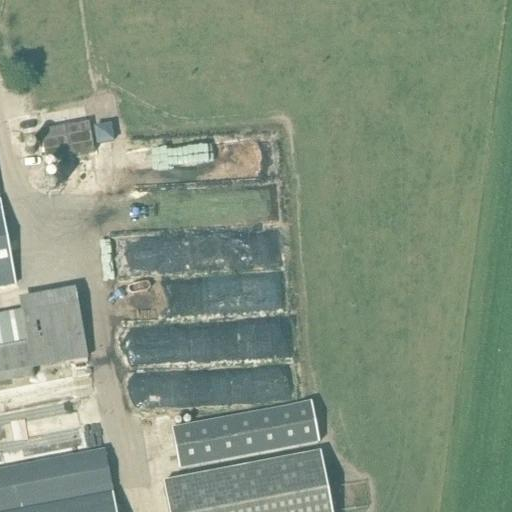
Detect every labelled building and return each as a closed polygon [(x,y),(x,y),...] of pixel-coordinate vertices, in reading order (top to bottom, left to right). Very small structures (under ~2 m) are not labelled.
[(83,123),(41,131),(46,160),(88,153),(83,123)] [(0,290),(17,287),(0,197),(0,290)] [(0,384),(33,379),(35,393),(92,382),(76,290),(19,300),(21,311),(0,315),(0,384)] [(0,414),(0,456),(82,440),(74,400),(0,414)] [(311,404),(173,431),(180,472),(319,445),(311,404)] [(0,470),(0,511),(24,511),(113,494),(105,450),(0,470)] [(169,511),(331,511),(321,453),(164,484),(169,511)]
